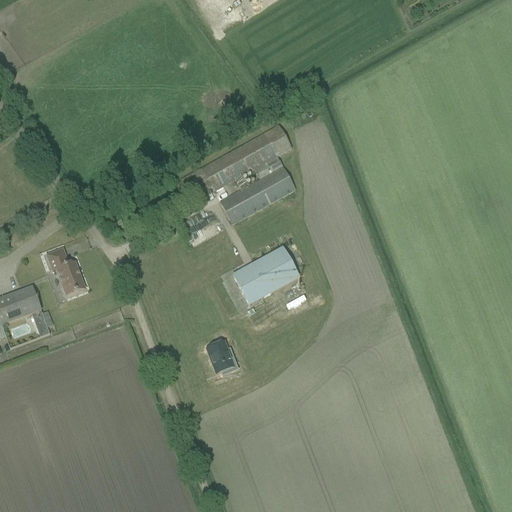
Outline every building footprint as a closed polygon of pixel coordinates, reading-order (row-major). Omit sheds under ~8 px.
[(280,130),(181,186),(190,202),(211,190),(214,194),(222,189),(235,182),(241,193),(219,205),(232,227),(295,192),(277,159),(291,151),(280,130)] [(191,250),(219,234),(213,223),(185,239),(191,250)] [(282,251),(233,278),(249,308),(299,281),(282,251)] [(56,273),(66,299),(84,292),(75,265),(68,268),(62,253),(46,259),(52,275),(56,273)] [(0,302),(0,342),(6,340),(2,328),(31,317),(40,340),(49,337),(32,290),(0,302)] [(227,352),(224,345),(206,352),(216,378),(221,376),(222,379),(230,376),(227,369),(235,366),(230,351),(227,352)]
